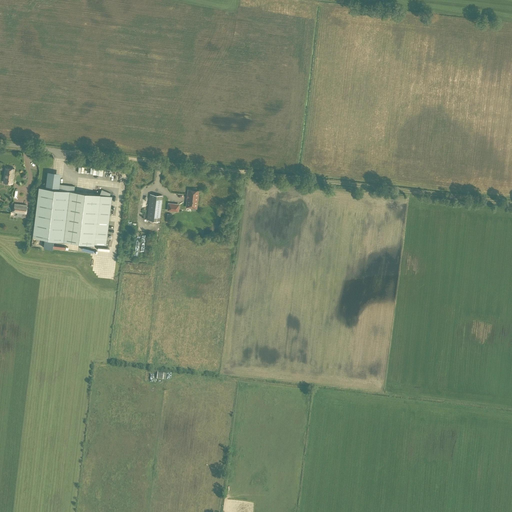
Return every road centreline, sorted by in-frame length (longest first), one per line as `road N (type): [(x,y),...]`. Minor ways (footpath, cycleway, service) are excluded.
road 1 (track): [(79,153),(511,205)]
road 2 (unknown): [(58,151),(65,175),(106,183),(118,195),(107,276)]
